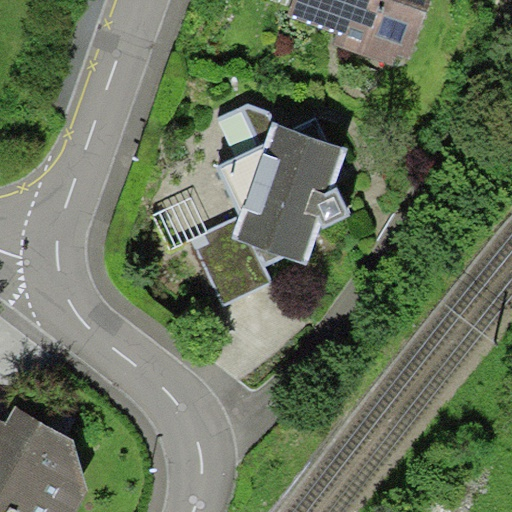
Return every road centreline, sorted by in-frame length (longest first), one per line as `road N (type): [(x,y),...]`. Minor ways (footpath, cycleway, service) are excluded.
road 1 (residential): [(511,4),(469,129),(366,296),(187,420)]
road 2 (residential): [(31,294),(161,0)]
road 3 (residential): [(31,294),(164,386),(187,420)]
